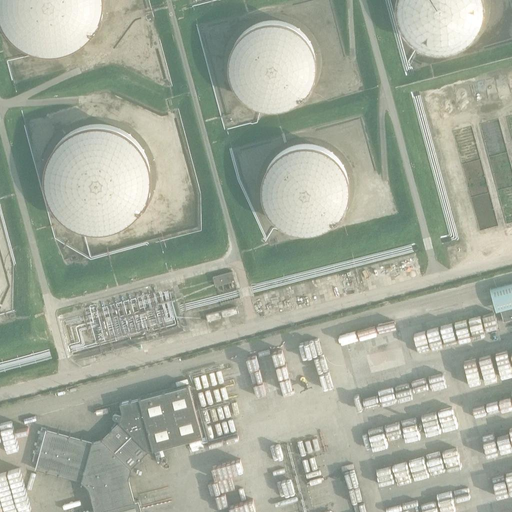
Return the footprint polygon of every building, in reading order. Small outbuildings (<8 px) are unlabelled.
[(104,3),(104,0),(0,0),(0,6),(1,12),(3,17),(6,22),(8,26),(12,31),(16,35),(20,38),(25,41),(29,44),(35,46),(40,48),(45,48),(51,49),(56,49),(62,48),(67,47),(72,45),(77,42),(82,39),(86,36),(90,32),(94,28),(97,23),(100,18),(102,13),(103,8),(104,3)] [(484,9),(485,4),(484,0),(397,0),(398,5),(398,10),(400,15),(401,20),(404,25),(407,29),(411,33),(415,37),(419,40),(424,43),(429,44),(434,46),(439,46),(445,46),(450,45),(455,44),(460,42),(465,39),(469,36),(473,33),(476,29),(479,24),(482,19),(483,14),(484,9)] [(317,64),(317,59),(316,53),(315,48),(313,44),(311,39),(308,35),(304,31),(301,27),(296,24),(292,22),(287,20),(282,19),(276,18),(271,18),(266,18),(261,20),(256,21),(251,24),(247,26),(243,30),(239,34),(236,38),(234,42),(232,47),(230,52),(229,57),(229,62),(229,68),(230,73),(232,78),(234,82),(237,87),(240,91),(244,95),(248,98),(252,101),(257,103),(262,104),(267,105),(272,106),(278,106),(283,105),(288,103),(293,101),(297,99),(301,96),(305,92),(309,88),(311,84),(314,79),(316,74),(317,69),(317,64)] [(151,181),(151,176),(151,170),(150,165),(149,160),(147,155),(145,150),(142,146),(139,142),(135,138),(132,134),(127,131),(123,129),(118,126),(113,125),(108,123),(103,123),(98,123),(92,123),(87,124),(82,125),(77,127),(72,129),(68,132),(64,135),(60,138),(56,142),(53,147),(51,151),(48,156),(47,161),(45,166),(45,171),(44,176),(45,181),(46,187),(47,192),(49,197),(51,201),(54,206),(57,210),(60,214),(64,217),(69,220),(73,223),(78,225),(83,227),(88,228),(93,229),(98,229),(104,229),(109,228),(114,227),(119,225),(123,223),(128,220),(132,217),(136,213),(140,209),(143,205),(145,201),(147,196),(149,191),(150,186),(151,181)] [(350,185),(350,184),(350,180),(349,175),(347,168),(345,163),(343,160),(340,156),(337,153),(331,148),(327,145),(323,144),(318,142),(314,141),(310,141),(306,140),(299,141),(295,142),(290,144),(286,145),(282,148),(276,153),(270,160),(266,167),(265,170),(264,176),(263,179),(263,184),(264,192),(265,197),(266,201),(268,205),(270,208),(274,212),(276,215),(282,220),(289,224),(293,225),(297,226),(302,227),(306,227),(315,226),(318,226),(323,224),(326,223),(331,220),(337,215),(342,209),(344,205),(346,201),(348,197),(349,193),(350,185)] [(232,271),(212,277),(215,287),(234,281),(232,271)] [(511,282),(490,289),(496,312),(511,308),(511,282)] [(237,306),(207,315),(209,320),(238,311),(237,306)] [(294,380),(300,378),(303,394),(333,387),(322,339),(287,347),(294,380)] [(361,386),(365,407),(393,402),(390,381),(361,386)] [(46,429),(34,470),(81,483),(89,488),(94,511),(141,511),(138,500),(135,501),(128,478),(131,468),(148,451),(152,449),(203,436),(190,385),(121,403),(122,413),(115,411),(114,418),(121,419),(119,422),(102,439),(92,442),(46,429)] [(372,448),(393,443),(388,423),(368,428),(372,448)] [(389,466),(378,468),(381,483),(392,481),(389,466)]
